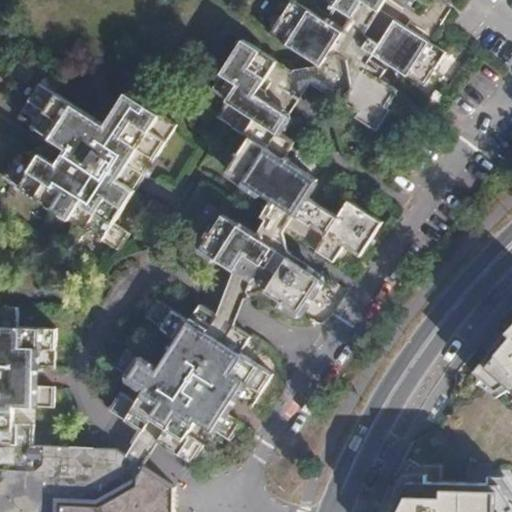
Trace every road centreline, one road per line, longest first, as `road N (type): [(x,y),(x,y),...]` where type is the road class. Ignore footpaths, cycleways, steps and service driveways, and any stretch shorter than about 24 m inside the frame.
road 1 (tertiary): [(511,231),(390,381),(326,511)]
road 2 (tertiary): [(343,511),(415,371),(511,255)]
